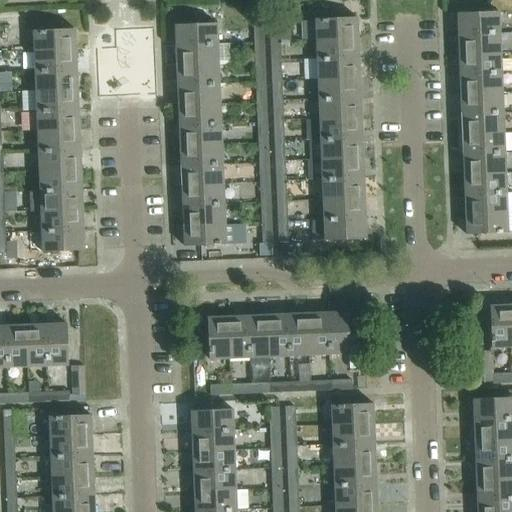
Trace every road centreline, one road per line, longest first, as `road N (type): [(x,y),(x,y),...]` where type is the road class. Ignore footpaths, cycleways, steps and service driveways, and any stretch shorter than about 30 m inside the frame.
road 1 (residential): [(134,287),(424,275)]
road 2 (residential): [(424,275),(412,18)]
road 3 (residential): [(428,511),(417,299),(424,275)]
road 4 (residential): [(134,287),(143,511)]
road 5 (residential): [(126,119),(134,287)]
road 6 (residential): [(0,293),(134,287)]
